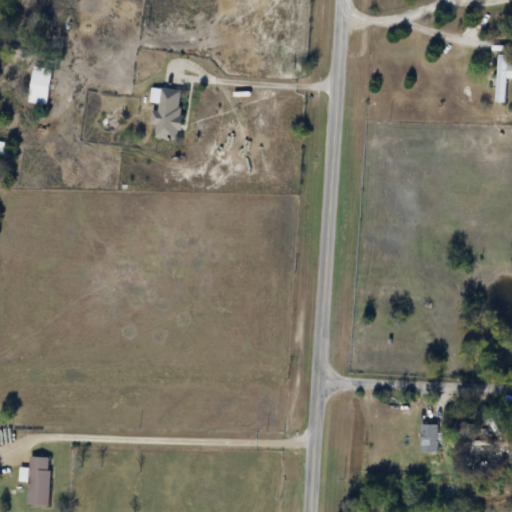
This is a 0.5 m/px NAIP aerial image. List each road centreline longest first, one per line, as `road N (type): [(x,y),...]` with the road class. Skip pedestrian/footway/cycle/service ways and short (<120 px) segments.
road 1 (secondary): [(343,0),(310,511)]
road 2 (residential): [(318,383),(511,387)]
